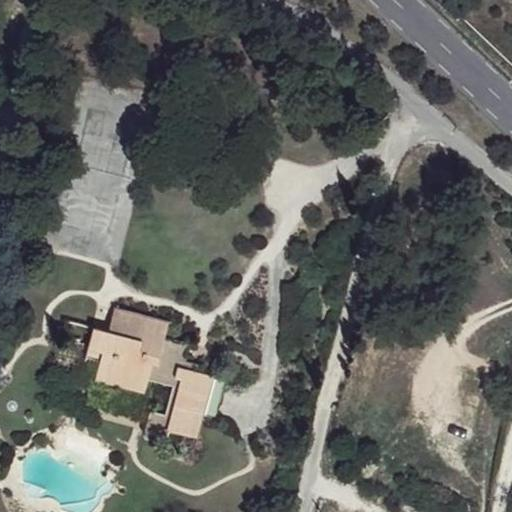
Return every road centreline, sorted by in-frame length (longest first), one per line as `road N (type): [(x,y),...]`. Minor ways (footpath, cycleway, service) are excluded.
road 1 (residential): [(303,511),(407,94)]
road 2 (unknown): [(393,150),(339,170),(288,214),(270,345)]
road 3 (residential): [(57,0),(0,237)]
road 4 (residential): [(270,0),(407,94)]
road 5 (primary): [(394,0),(511,110)]
road 6 (unknown): [(511,323),(482,346),(468,386),(464,455)]
road 7 (residential): [(407,94),(511,182)]
